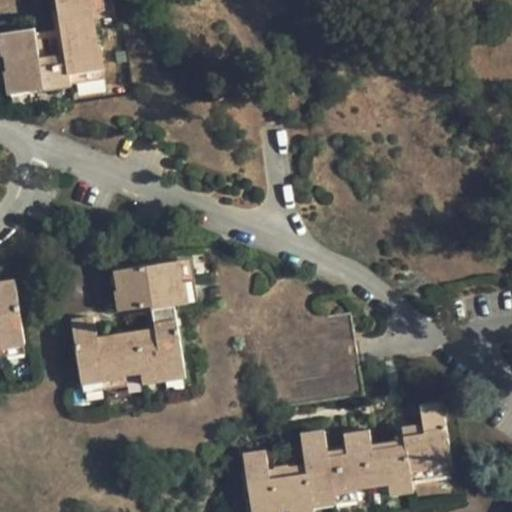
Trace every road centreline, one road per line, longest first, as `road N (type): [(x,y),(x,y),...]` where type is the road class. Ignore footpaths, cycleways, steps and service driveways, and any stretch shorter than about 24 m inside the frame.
road 1 (residential): [(35,149),(111,189),(344,256),(511,397)]
road 2 (unknown): [(270,235),(268,108)]
